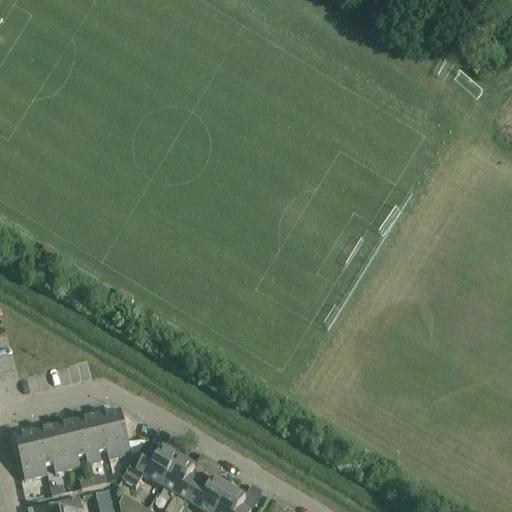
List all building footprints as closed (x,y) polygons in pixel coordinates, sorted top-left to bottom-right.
[(110,464),(132,458),(125,434),(121,415),(99,420),(110,464)] [(110,464),(99,420),(78,425),(87,460),(86,460),(88,469),(101,466),(99,457),(107,455),(109,464),(110,464)] [(67,474),(80,471),(78,462),(86,460),(87,460),(78,425),(57,431),(67,474)] [(67,474),(57,431),(36,436),(44,472),(54,469),(55,477),(67,474)] [(25,484),(44,479),(46,479),(44,472),(36,436),(14,441),(25,484)] [(122,484),(136,492),(143,479),(161,490),(179,462),(163,453),(159,460),(148,454),(144,461),(138,458),(122,484)] [(183,511),(187,506),(199,485),(190,479),(194,472),(179,462),(161,490),(176,499),(167,511),(183,511)] [(94,491),(106,488),(104,479),(92,482),(94,491)] [(82,494),(94,491),(92,482),(80,485),(82,494)] [(217,511),(229,493),(214,483),(209,491),(199,485),(187,506),(197,511),(217,511)] [(52,501),(64,498),(62,490),(50,493),(52,501)] [(243,511),(241,510),(245,502),(229,493),(217,511),(243,511)] [(81,511),(79,501),(73,503),(54,507),(54,511),(81,511)]
